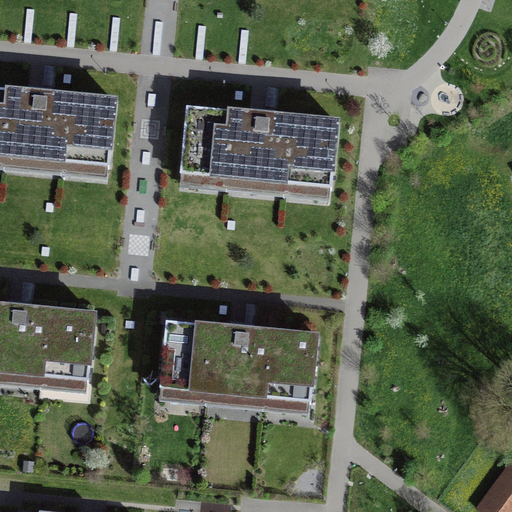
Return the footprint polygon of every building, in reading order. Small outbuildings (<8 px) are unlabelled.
[(39,98),(0,94),(0,163),(112,175),(119,107),(39,98)] [(260,122),(189,114),(182,181),(333,196),(340,130),(260,122)] [(20,310),(0,308),(0,378),(91,388),(98,319),(20,310)] [(238,333),(169,326),(162,393),(313,408),(319,341),(238,333)] [(511,511),(511,462),(476,511),(477,511),(511,511)]
